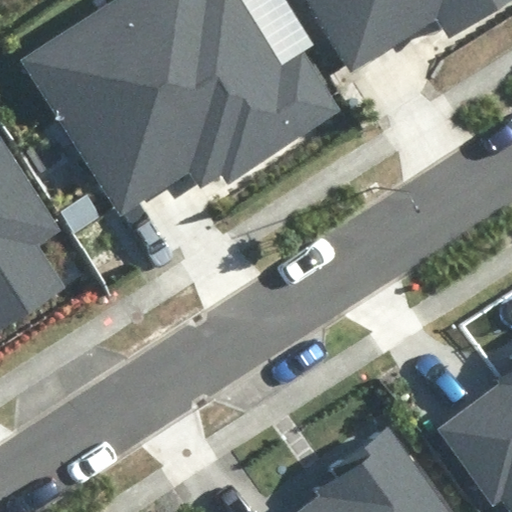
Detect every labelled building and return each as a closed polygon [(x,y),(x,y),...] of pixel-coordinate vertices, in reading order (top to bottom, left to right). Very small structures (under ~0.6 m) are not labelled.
[(111,0),(19,59),(120,216),(190,171),(201,188),(223,174),(229,184),(344,111),(305,49),(283,63),(242,0),(111,0)] [(306,0),(352,72),(438,18),(449,36),(506,0),(306,0)] [(0,135),(0,333),(68,289),(40,245),(64,230),(1,134),(0,135)] [(503,499),(511,511),(511,350),(506,355),(511,363),(511,369),(496,380),(500,385),(439,428),(494,506),(503,499)] [(455,511),(389,420),(324,467),(331,477),(314,489),(320,498),(300,511),(455,511)]
